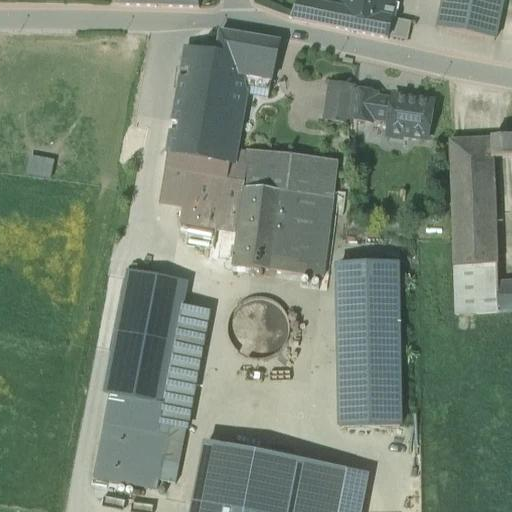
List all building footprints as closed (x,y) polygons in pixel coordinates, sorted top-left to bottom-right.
[(121,0),(121,8),(200,12),(199,0),(121,0)] [(301,0),(300,3),(393,21),(396,0),(301,0)] [(504,0),(444,0),(439,30),(495,43),(504,0)] [(393,21),(300,3),(293,23),(388,41),(389,39),(393,21)] [(411,25),(393,21),(389,39),(408,43),(411,25)] [(280,46),(221,35),(217,57),(214,74),(245,80),(273,85),(280,46)] [(214,74),(217,57),(187,51),(160,207),(183,212),(181,227),(237,236),(248,155),(231,153),(245,80),(214,74)] [(350,124),(354,94),(355,91),(330,87),(325,123),(350,127),(350,124)] [(374,124),(378,101),(378,97),(354,94),(350,124),(374,127),(374,124)] [(400,140),(428,144),(433,106),(394,100),(394,103),(378,101),(374,124),(390,127),(389,134),(401,135),(400,140)] [(511,141),(493,143),(494,161),(511,160),(511,141)] [(457,318),(499,315),(498,287),(494,161),(493,143),(450,145),(457,318)] [(337,166),(248,155),(237,236),(234,271),(323,282),(337,166)] [(35,157),(30,176),(53,181),(58,162),(35,157)] [(341,430),(401,429),(398,269),(338,270),(341,430)] [(188,290),(128,279),(101,419),(160,430),(161,428),(187,433),(210,315),(184,310),(188,290)] [(511,286),(498,287),(499,315),(511,314),(511,286)] [(271,368),(300,327),(253,294),(228,330),(245,342),(241,347),(271,368)] [(340,511),(347,475),(206,448),(193,511),(340,511)] [(180,468),(164,465),(160,485),(176,488),(180,468)]
